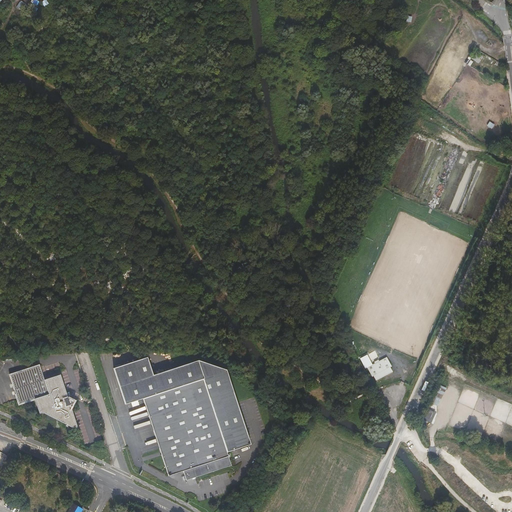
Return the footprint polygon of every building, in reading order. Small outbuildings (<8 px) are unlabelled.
[(469,57),(479,63),(483,57),(473,51),(469,57)] [(361,356),(364,367),(375,363),(373,359),(378,357),(376,351),(361,356)] [(149,357),(114,368),(126,404),(144,398),(170,476),(184,471),(187,480),(233,466),(232,462),(228,452),(250,445),(228,371),(199,360),(154,374),(149,357)] [(393,367),(389,358),(369,367),(373,377),(375,376),(377,380),(381,378),(382,377),(382,375),(382,374),(386,372),(386,373),(387,374),(388,374),(390,374),(394,372),(392,368),(393,367)] [(40,364),(10,374),(20,403),(36,398),(40,412),(43,412),(75,428),(78,427),(61,375),(45,380),(40,364)] [(440,399),(435,397),(432,404),(437,406),(440,399)] [(435,413),(427,409),(422,419),(430,423),(435,413)]
